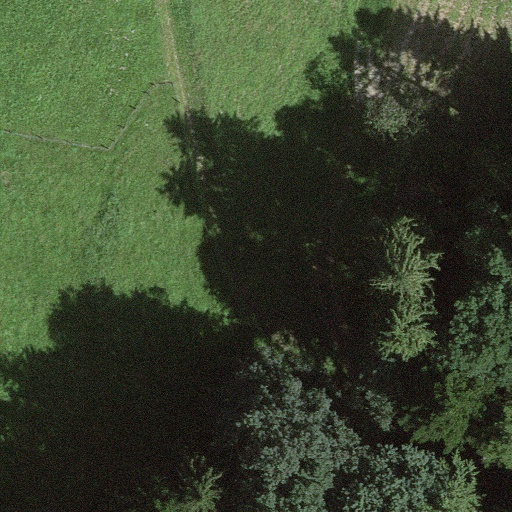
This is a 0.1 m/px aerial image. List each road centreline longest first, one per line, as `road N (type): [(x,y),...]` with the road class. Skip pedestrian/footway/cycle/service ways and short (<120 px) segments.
road 1 (track): [(511,479),(399,412),(272,317),(220,224),(173,0)]
road 2 (track): [(363,384),(333,275),(344,194),(418,0)]
